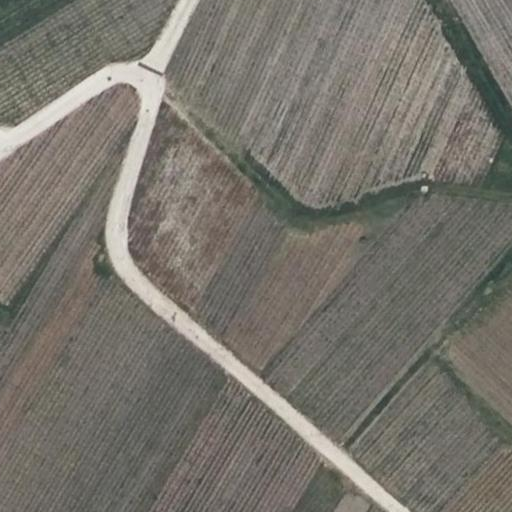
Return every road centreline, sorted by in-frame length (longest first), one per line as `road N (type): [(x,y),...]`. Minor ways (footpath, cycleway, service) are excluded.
road 1 (track): [(150,77),(113,217),(122,262),(162,312),(398,511)]
road 2 (track): [(192,0),(150,77),(117,73),(8,144),(0,135)]
